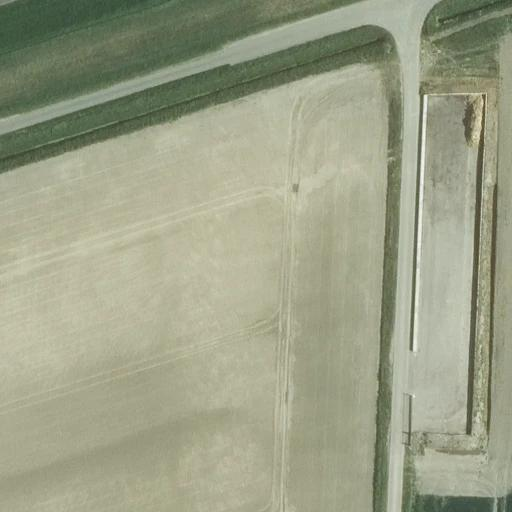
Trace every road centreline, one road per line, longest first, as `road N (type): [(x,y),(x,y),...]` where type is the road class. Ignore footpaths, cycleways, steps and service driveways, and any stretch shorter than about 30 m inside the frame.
road 1 (unclassified): [(392,511),(411,74),(397,0)]
road 2 (unclassified): [(0,125),(397,0)]
